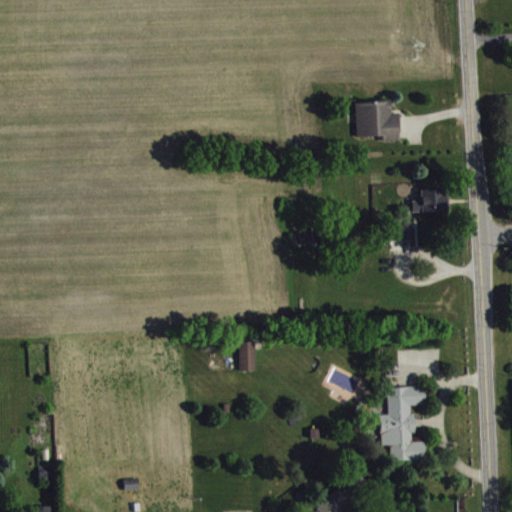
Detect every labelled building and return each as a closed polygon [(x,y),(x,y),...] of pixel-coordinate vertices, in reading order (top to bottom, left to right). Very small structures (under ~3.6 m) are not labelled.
[(357,107),(358,142),(383,141),(384,147),(401,146),(400,118),(393,119),(392,106),(357,107)] [(422,195),(422,205),(413,205),(413,217),(450,217),(450,194),(422,195)] [(394,246),(414,245),(413,227),(393,228),(394,246)] [(257,375),(256,346),(240,347),(241,376),(257,375)] [(388,392),(389,419),(380,420),(381,450),(390,450),(391,466),(425,465),(424,446),(414,446),(413,410),(425,410),(425,391),(388,392)] [(349,511),(371,491),(358,476),(319,511),(349,511)]
